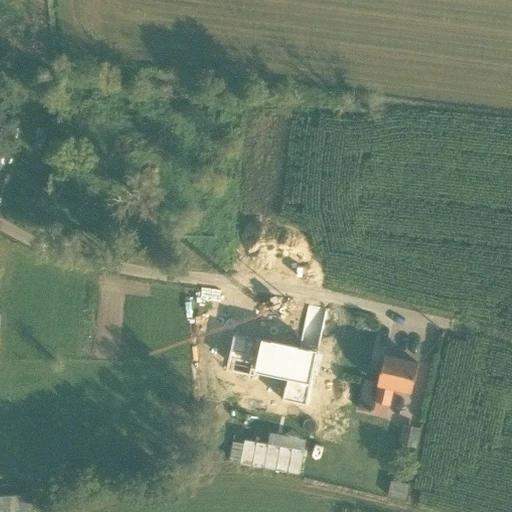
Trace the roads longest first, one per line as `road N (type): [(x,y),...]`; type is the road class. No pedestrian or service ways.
road 1 (residential): [(0,222),(58,251),(128,271),(249,283),(442,325)]
road 2 (track): [(65,511),(86,497),(221,478),(375,511)]
road 3 (track): [(198,278),(203,414),(233,478)]
